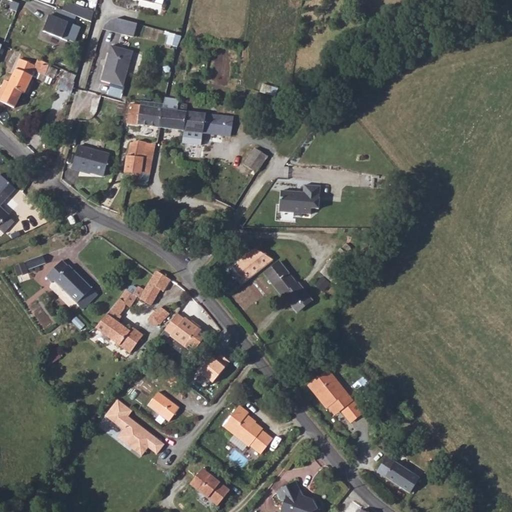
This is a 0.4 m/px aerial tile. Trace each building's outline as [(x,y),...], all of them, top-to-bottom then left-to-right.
[(68,1),(64,12),(83,19),(91,22),(94,11),(68,1)] [(138,21),(107,16),(105,30),(135,35),(138,21)] [(177,46),(180,35),(170,33),(167,43),(177,46)] [(134,53),(112,47),(107,63),(109,63),(108,66),(107,66),(102,82),(124,88),(134,53)] [(0,98),(0,110),(4,102),(17,106),(22,95),(25,95),(33,79),(31,77),(35,67),(19,60),(9,81),(1,99),(0,98)] [(47,68),(44,76),(52,79),(55,70),(47,68)] [(0,98),(1,99),(9,81),(3,78),(0,85),(0,98)] [(129,106),(127,124),(159,128),(163,109),(129,106)] [(163,109),(159,128),(184,131),(186,112),(163,109)] [(186,112),(184,131),(217,136),(218,134),(223,135),(224,126),(219,126),(220,116),(186,112)] [(130,142),(125,174),(140,174),(145,144),(130,142)] [(104,178),(110,156),(79,147),(72,170),(81,173),(81,171),(91,174),(104,178)] [(255,148),(244,164),(256,172),(267,156),(255,148)] [(317,187),(302,186),(301,196),(293,195),(293,193),(278,192),(277,213),(291,214),(291,216),(299,217),(299,215),(307,215),(308,209),(315,210),(317,187)] [(0,230),(4,233),(13,223),(7,217),(9,216),(0,206),(0,204),(8,196),(0,187),(0,230)] [(338,249),(336,250),(320,272),(338,286),(356,262),(348,256),(353,250),(343,243),(338,249)] [(246,282),(271,261),(258,245),(233,266),(246,282)] [(353,250),(348,256),(356,262),(361,256),(353,250)] [(43,258),(27,264),(30,271),(45,265),(43,258)] [(63,261),(46,278),(52,284),(55,282),(78,304),(93,289),(70,267),(69,267),(63,261)] [(278,263),(263,275),(277,290),(278,290),(295,308),(304,300),(298,293),(302,290),(278,263)] [(127,290),(96,329),(118,346),(130,355),(143,337),(131,328),(129,332),(116,323),(120,318),(119,316),(122,312),(122,307),(125,304),(130,307),(137,298),(150,306),(161,291),(163,293),(171,281),(157,272),(156,274),(146,291),(139,288),(137,290),(134,289),(132,288),(130,291),(127,290)] [(304,300),(295,308),(298,312),(312,301),(302,290),(298,293),(304,300)] [(159,308),(150,317),(160,324),(168,314),(159,308)] [(178,316),(165,331),(171,336),(170,337),(191,355),(207,335),(196,326),(195,328),(185,320),(184,321),(178,316)] [(217,359),(210,354),(197,370),(214,383),(231,361),(221,353),(217,359)] [(308,386),(315,395),(319,393),(329,405),(336,402),(343,411),(351,422),(362,414),(328,371),(308,386)] [(177,379),(166,373),(162,380),(175,388),(179,381),(177,379)] [(159,389),(149,402),(170,419),(180,406),(159,389)] [(319,393),(315,395),(326,409),(330,407),(329,405),(319,393)] [(166,442),(129,416),(134,410),(118,398),(106,415),(123,428),(116,438),(142,456),(149,447),(158,454),(166,442)] [(336,402),(329,405),(330,407),(337,415),(343,411),(336,402)] [(249,443),(255,448),(256,443),(254,435),(261,426),(248,415),(250,412),(242,404),(225,422),(234,431),(247,443),(248,444),(249,443)] [(256,443),(255,448),(261,452),(273,439),(262,429),(261,426),(254,435),(256,443)] [(247,443),(234,431),(229,436),(242,448),(247,443)] [(387,458),(378,471),(410,492),(419,478),(387,458)] [(201,471),(189,486),(216,507),(227,492),(201,471)] [(296,482),(276,490),(279,498),(285,501),(281,511),(313,511),(317,511),(314,499),(304,496),(303,499),(297,496),(300,490),(296,482)]
